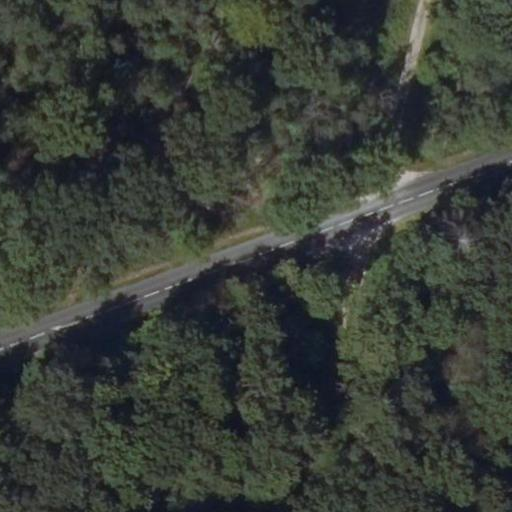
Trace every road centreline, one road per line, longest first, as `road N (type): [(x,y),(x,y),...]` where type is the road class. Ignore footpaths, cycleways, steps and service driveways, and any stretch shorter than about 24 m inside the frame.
road 1 (secondary): [(0,349),(511,159)]
road 2 (track): [(296,511),(416,0)]
